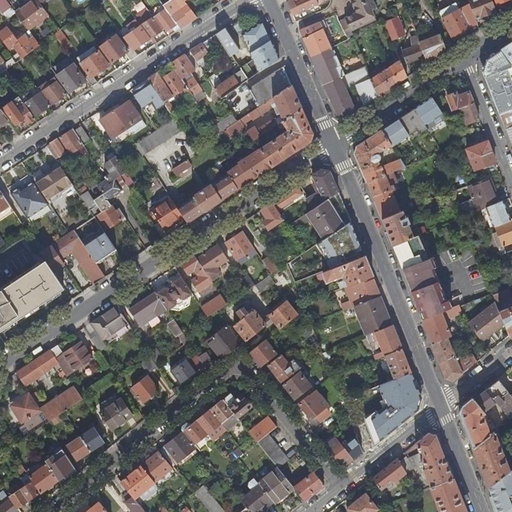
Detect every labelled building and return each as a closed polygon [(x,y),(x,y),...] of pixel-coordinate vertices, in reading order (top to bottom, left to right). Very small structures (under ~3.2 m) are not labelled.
[(10,5),(6,0),(0,0),(0,9),(3,13),(11,6),(10,5)] [(48,14),(37,0),(31,0),(16,12),(28,29),(48,14)] [(174,19),(180,28),(188,22),(192,19),(197,17),(185,1),(186,0),(169,0),(163,5),(171,15),(174,19)] [(325,0),(290,0),(287,2),(290,10),(292,12),(293,16),(325,0)] [(347,38),(348,39),(352,37),(354,36),(352,31),(376,18),(373,12),(377,10),(372,0),(349,0),(355,12),(338,21),(341,27),(344,31),(347,38)] [(475,19),(495,11),(491,0),(468,0),(469,4),(475,19)] [(404,2),(390,8),(393,14),(407,8),(404,2)] [(439,12),(442,19),(459,9),(456,3),(439,12)] [(452,37),(477,23),(475,19),(469,4),(459,9),(442,19),(452,37)] [(74,12),(77,15),(86,8),(83,5),(74,12)] [(173,28),(175,31),(176,30),(180,28),(174,19),(172,20),(163,9),(153,18),(161,27),(163,30),(165,29),(167,32),(173,28)] [(141,26),(150,38),(163,30),(161,27),(153,18),(150,13),(138,21),(141,26)] [(336,13),(329,16),(336,30),(341,27),(338,21),(336,13)] [(242,34),(263,21),(261,16),(245,27),(241,20),(233,25),(240,36),(242,34)] [(384,22),(392,41),(405,36),(397,17),(384,22)] [(279,58),(263,21),(242,34),(253,59),(258,72),(279,58)] [(319,21),(299,30),(304,41),(311,57),(331,48),(319,21)] [(17,61),(28,53),(17,39),(13,33),(4,22),(0,24),(0,34),(9,46),(13,44),(18,51),(11,56),(12,58),(15,62),(17,61)] [(125,38),(130,45),(133,50),(150,38),(141,26),(124,37),(125,38)] [(217,33),(231,55),(240,50),(225,28),(217,33)] [(335,43),(347,38),(344,31),(333,38),(335,43)] [(425,56),(427,63),(442,53),(446,50),(440,34),(436,36),(435,32),(422,37),(423,41),(420,42),(425,56)] [(440,34),(446,50),(452,47),(446,32),(440,34)] [(28,53),(33,49),(40,44),(34,36),(29,40),(24,34),(17,39),(28,53)] [(402,51),(407,62),(425,56),(420,42),(417,34),(411,36),(415,46),(402,51)] [(105,53),(112,63),(117,59),(119,60),(121,59),(121,56),(125,53),(130,61),(138,56),(133,50),(130,45),(126,48),(116,35),(100,46),(105,53)] [(86,77),(93,86),(98,82),(94,76),(109,65),(102,56),(105,53),(100,46),(96,40),(92,43),(95,46),(79,58),(82,62),(81,62),(89,74),(86,77)] [(64,48),(71,57),(77,52),(70,43),(64,48)] [(203,43),(191,51),(200,65),(205,61),(202,57),(209,52),(203,43)] [(511,43),(502,50),(511,65),(511,67),(511,43)] [(331,48),(311,57),(316,67),(323,84),(365,66),(360,55),(339,64),(335,55),(334,55),(331,48)] [(511,67),(511,65),(502,50),(495,54),(487,60),(483,72),(505,128),(511,125),(511,67)] [(176,70),(198,102),(206,97),(190,72),(196,69),(186,54),(182,56),(172,63),(176,70)] [(0,66),(0,70),(1,73),(7,69),(15,62),(12,58),(0,66)] [(253,59),(241,68),(248,79),(258,72),(253,59)] [(400,60),(371,79),(378,96),(394,85),(406,77),(400,60)] [(77,68),(79,67),(76,63),(58,75),(70,92),(86,81),(77,68)] [(262,105),(292,85),(287,73),(283,66),(248,89),(259,106),(262,105)] [(365,66),(323,84),(328,96),(338,116),(345,118),(356,111),(349,96),(355,93),(353,86),(355,85),(364,105),(378,96),(371,79),(365,66)] [(218,91),(222,97),(248,79),(241,68),(234,73),(235,74),(215,88),(218,91)] [(4,76),(8,82),(14,78),(7,69),(1,73),(4,76)] [(165,103),(171,113),(177,109),(170,98),(184,88),(187,93),(185,95),(188,99),(188,100),(193,107),(196,111),(197,111),(202,119),(207,116),(198,102),(176,70),(162,79),(157,73),(156,74),(154,75),(148,79),(165,103)] [(41,92),(50,105),(67,94),(55,77),(48,82),(50,86),(43,91),(41,87),(38,89),(41,92)] [(218,91),(215,88),(209,78),(202,83),(211,96),(218,91)] [(131,90),(143,107),(152,101),(157,109),(165,103),(148,79),(142,83),(131,90)] [(50,86),(48,82),(41,87),(43,91),(50,86)] [(282,122),(302,108),(298,99),(292,85),(262,105),(259,106),(240,119),(245,126),(270,110),(268,105),(275,101),(282,115),(277,118),(275,118),(257,129),(255,126),(248,131),(254,140),(260,136),(282,122)] [(34,116),(50,105),(41,92),(38,94),(33,87),(19,97),(34,116)] [(28,123),(35,118),(34,116),(19,97),(15,91),(10,95),(19,107),(18,108),(12,101),(3,108),(16,124),(24,118),(28,123)] [(472,102),(469,92),(457,96),(456,92),(447,96),(452,110),(459,107),(472,102)] [(424,101),(415,107),(426,124),(442,113),(431,96),(424,101)] [(141,119),(129,100),(100,119),(112,138),(141,119)] [(476,110),(472,102),(459,107),(466,124),(479,118),(476,110)] [(0,127),(9,120),(0,106),(0,127)] [(426,124),(415,107),(408,112),(398,119),(409,135),(412,139),(420,134),(428,128),(426,124)] [(260,149),(272,167),(295,151),(311,141),(313,134),(302,108),(282,122),(290,133),(286,136),(284,132),(266,144),(260,136),(254,140),(260,149)] [(215,128),(218,133),(229,126),(237,121),(232,113),(213,126),(215,128)] [(94,123),(90,117),(84,121),(83,122),(86,128),(94,123)] [(135,144),(143,156),(183,130),(181,127),(175,118),(157,129),(135,144)] [(239,119),(237,121),(229,126),(234,135),(245,128),(239,119)] [(390,124),(381,130),(391,145),(392,146),(409,135),(398,119),(390,124)] [(81,126),(74,130),(82,142),(82,143),(89,138),(81,126)] [(74,130),(73,128),(66,133),(60,137),(70,154),(84,145),(82,143),(82,142),(74,130)] [(208,132),(212,137),(218,133),(215,128),(208,132)] [(428,128),(420,134),(424,139),(432,133),(428,128)] [(354,153),(366,181),(385,174),(405,166),(400,158),(381,166),(378,161),(379,160),(381,158),(380,156),(379,154),(376,154),(375,153),(385,150),(391,145),(381,130),(367,139),(356,146),(354,153)] [(56,139),(47,145),(55,156),(56,158),(65,151),(57,139),(56,139)] [(491,151),(487,140),(467,148),(471,159),(491,151)] [(229,174),(239,188),(259,175),(272,167),(260,149),(239,162),(240,164),(228,172),(229,174)] [(109,161),(116,156),(113,151),(106,156),(109,161)] [(491,151),(471,159),(475,169),(483,166),(487,164),(495,161),(491,151)] [(108,184),(127,171),(124,167),(116,156),(109,161),(105,164),(111,173),(104,177),(105,179),(108,184)] [(192,165),(188,159),(173,169),(177,175),(192,165)] [(34,181),(49,204),(61,196),(62,193),(73,185),(58,161),(51,166),(47,161),(29,173),(34,181)] [(226,170),(221,161),(216,164),(221,173),(226,170)] [(306,200),(312,209),(338,192),(333,181),(329,171),(321,169),(312,176),(319,191),(306,200)] [(126,183),(132,192),(137,187),(127,171),(108,184),(105,179),(97,184),(105,197),(96,203),(101,212),(115,202),(111,196),(123,188),(121,186),(126,183)] [(392,184),(394,189),(399,186),(393,171),(385,174),(390,185),(392,184)] [(184,217),(187,222),(199,215),(237,190),(239,188),(229,174),(212,185),(212,184),(194,196),(194,197),(178,208),(184,217)] [(373,197),(382,219),(401,211),(392,191),(394,189),(392,184),(390,185),(385,174),(366,181),(373,197)] [(487,177),(476,182),(473,183),(477,196),(474,197),(479,210),(486,207),(499,202),(495,193),(494,194),(487,177)] [(49,204),(34,181),(21,190),(19,187),(10,193),(27,219),(49,204)] [(80,195),(87,191),(90,189),(87,183),(76,190),(80,195)] [(271,203),(277,211),(302,194),(296,186),(284,194),(271,203)] [(0,211),(10,205),(0,190),(0,211)] [(93,214),(94,216),(97,214),(107,229),(120,220),(123,224),(128,222),(118,206),(115,202),(101,212),(96,203),(87,191),(80,195),(84,202),(89,208),(93,214)] [(306,213),(323,239),(333,233),(350,221),(345,209),(338,192),(312,209),(306,213)] [(152,204),(154,207),(170,196),(168,193),(152,204)] [(154,219),(155,218),(152,214),(173,200),(170,196),(154,207),(152,209),(153,210),(150,212),(154,219)] [(152,214),(155,218),(157,217),(166,230),(184,217),(178,208),(173,200),(152,214)] [(494,226),(495,225),(510,219),(502,200),(499,202),(486,207),(494,226)] [(268,230),(283,220),(277,211),(271,203),(260,210),(265,218),(262,221),(268,230)] [(393,245),(409,238),(422,233),(420,228),(412,231),(409,223),(411,223),(408,216),(406,216),(404,210),(401,211),(382,219),(387,230),(393,245)] [(503,245),(511,241),(511,218),(510,219),(495,225),(503,245)] [(333,233),(346,263),(364,256),(359,242),(350,221),(333,233)] [(76,257),(94,284),(105,277),(96,263),(83,244),(74,230),(69,233),(51,245),(59,256),(73,247),(79,256),(76,257)] [(83,244),(96,263),(97,262),(103,258),(104,259),(108,256),(109,255),(116,250),(104,231),(83,244)] [(237,259),(254,248),(242,231),(225,242),(237,259)] [(396,254),(400,264),(416,257),(409,238),(393,245),(396,254)] [(473,243),(476,252),(483,249),(480,240),(473,243)] [(41,252),(46,260),(52,269),(63,262),(59,256),(51,245),(41,252)] [(216,267),(227,260),(217,245),(196,259),(210,280),(220,274),(216,267)] [(185,260),(180,263),(188,274),(194,270),(198,276),(192,280),(199,291),(203,288),(207,293),(215,287),(210,280),(196,259),(193,254),(185,260)] [(262,261),(271,274),(279,269),(270,255),(262,261)] [(433,255),(402,268),(405,276),(415,302),(422,319),(431,315),(452,307),(449,299),(446,300),(433,268),(437,266),(433,255)] [(346,263),(316,275),(318,281),(325,278),(326,282),(335,278),(337,279),(344,274),(348,273),(349,276),(345,277),(344,280),(338,282),(340,289),(347,286),(353,284),(372,276),(369,268),(364,256),(346,263)] [(0,330),(65,288),(52,269),(46,260),(0,290),(0,330)] [(268,276),(255,285),(260,293),(274,284),(268,276)] [(376,284),(372,276),(353,284),(359,297),(352,299),(355,306),(380,296),(376,284)] [(156,294),(166,309),(167,310),(172,307),(178,308),(185,303),(187,297),(192,294),(181,278),(177,277),(171,281),(170,285),(156,294)] [(359,297),(353,284),(347,286),(352,299),(359,297)] [(495,301),(496,302),(510,296),(507,288),(493,294),(495,301)] [(156,294),(155,292),(130,309),(142,326),(166,309),(156,294)] [(201,307),(207,317),(216,311),(226,304),(220,294),(201,307)] [(387,314),(380,296),(355,306),(366,335),(375,332),(392,325),(387,314)] [(346,309),(355,306),(352,299),(344,302),(346,309)] [(482,341),(504,323),(499,310),(496,302),(495,301),(468,323),(482,341)] [(269,315),(279,328),(296,314),(286,302),(269,315)] [(253,310),(246,304),(241,308),(240,308),(235,312),(240,319),(234,325),(246,341),(265,325),(253,310)] [(426,330),(431,343),(447,337),(451,335),(445,320),(462,312),(459,305),(459,304),(452,307),(431,315),(422,319),(426,330)] [(504,323),(509,335),(511,332),(511,305),(499,310),(504,323)] [(90,338),(99,352),(107,347),(106,345),(102,340),(128,323),(116,306),(98,318),(91,322),(98,333),(90,338)] [(178,335),(184,344),(188,341),(183,333),(182,333),(173,320),(167,324),(176,337),(178,335)] [(102,340),(106,345),(118,337),(120,340),(133,331),(128,323),(102,340)] [(220,347),(226,354),(227,354),(240,343),(234,334),(227,325),(213,338),(208,341),(216,351),(220,347)] [(397,338),(392,325),(375,332),(383,353),(380,353),(374,355),(375,359),(384,355),(401,348),(397,338)] [(453,381),(477,361),(471,351),(462,359),(459,355),(460,354),(459,352),(454,354),(447,337),(431,343),(438,359),(445,378),(453,381)] [(265,340),(249,353),(254,359),(260,367),(276,354),(265,340)] [(59,363),(67,375),(92,358),(82,341),(64,353),(58,345),(50,350),(59,363)] [(145,348),(149,355),(155,365),(163,360),(152,343),(145,348)] [(406,360),(401,348),(384,355),(393,379),(411,372),(406,360)] [(34,361),(17,372),(26,386),(45,373),(44,372),(59,363),(50,350),(34,361)] [(198,370),(205,367),(201,360),(197,354),(188,361),(187,359),(170,371),(180,384),(198,370)] [(147,374),(157,367),(156,366),(155,365),(149,355),(139,362),(147,374)] [(268,365),(275,373),(287,363),(281,355),(268,365)] [(205,367),(207,370),(213,365),(207,356),(201,360),(205,367)] [(287,363),(275,373),(281,381),(294,371),(289,366),(294,362),(292,359),(287,363)] [(299,371),(283,384),(295,398),(310,386),(299,371)] [(159,390),(148,376),(143,379),(141,377),(132,383),(135,386),(132,388),(133,390),(131,392),(136,398),(139,396),(144,402),(159,390)] [(510,419),(511,417),(511,397),(511,395),(498,380),(488,388),(474,400),(484,412),(496,402),(510,419)] [(395,408),(411,402),(404,383),(387,390),(395,408)] [(41,409),(42,410),(50,421),(64,411),(71,407),(81,400),(83,399),(82,398),(75,386),(41,409)] [(315,390),(299,403),(311,419),(314,416),(318,422),(330,412),(326,407),(328,405),(315,390)] [(233,391),(223,399),(234,413),(237,417),(251,406),(245,398),(241,401),(238,397),(238,396),(235,391),(233,391)] [(20,427),(26,437),(29,435),(31,434),(46,423),(50,421),(42,410),(41,410),(29,393),(11,405),(22,423),(23,422),(25,424),(20,427)] [(102,411),(119,399),(115,394),(101,403),(103,406),(100,408),(102,411)] [(121,398),(119,399),(102,411),(100,412),(105,418),(107,422),(112,430),(133,416),(121,398)] [(473,448),(494,432),(498,429),(495,425),(488,430),(482,415),(485,413),(484,412),(474,400),(472,398),(462,406),(459,414),(466,431),(473,448)] [(234,413),(223,399),(209,410),(221,423),(234,413)] [(85,406),(81,400),(71,407),(75,413),(85,406)] [(221,423),(209,410),(197,420),(208,434),(221,423)] [(318,422),(320,423),(331,414),(330,412),(318,422)] [(237,417),(234,413),(221,423),(226,429),(239,419),(237,417)] [(277,426),(268,416),(249,432),(252,436),(258,442),(268,433),(277,426)] [(208,434),(197,420),(191,424),(190,422),(186,422),(182,425),(182,428),(195,444),(206,436),(211,442),(213,440),(208,434)] [(46,423),(31,434),(33,437),(49,427),(46,423)] [(226,429),(221,423),(208,434),(213,440),(226,429)] [(107,435),(100,424),(81,436),(91,451),(104,441),(102,439),(107,435)] [(356,436),(361,449),(368,444),(363,429),(355,432),(356,436)] [(182,432),(161,449),(170,460),(175,456),(179,461),(195,448),(182,432)] [(399,460),(406,473),(410,478),(417,474),(414,468),(423,464),(425,468),(423,469),(430,487),(453,478),(444,455),(435,434),(429,432),(414,444),(404,452),(406,455),(399,460)] [(488,487),(509,471),(494,432),(473,448),(481,468),(488,487)] [(289,459),(268,433),(258,442),(278,468),(289,459)] [(91,451),(81,436),(68,445),(75,456),(77,460),(91,451)] [(258,442),(252,436),(247,440),(252,447),(258,442)] [(356,455),(362,451),(361,449),(356,436),(348,442),(346,440),(341,444),(353,458),(356,455)] [(340,465),(344,465),(349,461),(353,458),(341,444),(337,448),(339,450),(332,455),(340,465)] [(75,456),(68,445),(63,448),(70,459),(75,456)] [(233,451),(238,456),(238,457),(243,453),(238,447),(233,451)] [(46,461),(48,463),(59,480),(75,467),(70,459),(63,448),(46,461)] [(159,451),(141,465),(155,483),(173,468),(159,451)] [(233,451),(227,456),(230,459),(231,458),(233,460),(238,456),(233,451)] [(385,468),(372,478),(381,489),(387,484),(389,486),(392,483),(391,482),(393,480),(395,484),(399,481),(400,483),(406,478),(404,474),(406,473),(399,460),(398,457),(385,468)] [(31,476),(22,463),(17,467),(25,479),(18,484),(29,501),(39,494),(32,482),(34,480),(31,476)] [(48,463),(31,476),(34,480),(42,493),(59,480),(48,463)] [(155,483),(141,465),(122,481),(130,491),(134,496),(136,498),(155,483)] [(273,501),(274,502),(293,487),(289,481),(278,468),(259,483),(260,484),(273,501)] [(497,511),(511,511),(511,468),(509,471),(488,487),(495,505),(497,511)] [(318,478),(313,471),(299,482),(294,476),(289,481),(293,487),(304,501),(324,485),(318,478)] [(453,478),(430,487),(440,511),(466,511),(461,499),(453,478)] [(29,501),(18,484),(13,487),(16,492),(11,495),(19,507),(29,501)] [(240,500),(246,507),(249,511),(259,511),(273,501),(260,484),(240,500)] [(224,511),(204,485),(195,492),(211,511),(224,511)] [(134,496),(130,491),(124,496),(128,501),(134,496)] [(385,492),(379,495),(383,505),(389,503),(385,492)] [(19,507),(11,495),(9,496),(7,493),(3,495),(6,499),(5,500),(6,502),(0,507),(3,511),(14,511),(19,508),(19,507)] [(373,511),(378,509),(365,493),(347,508),(349,511),(373,511)] [(144,511),(146,511),(136,498),(134,496),(128,501),(127,502),(134,511),(144,511)] [(107,511),(100,501),(86,511),(107,511)]
